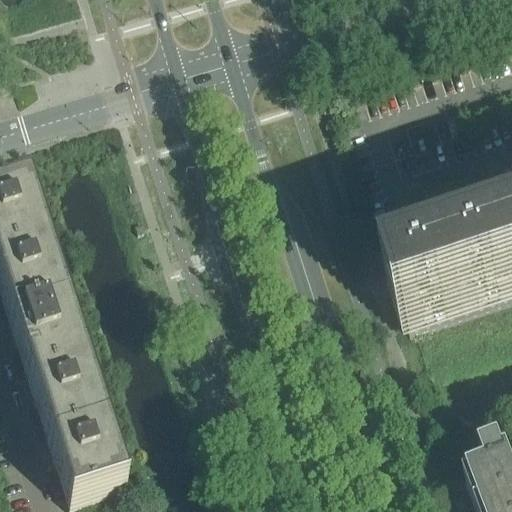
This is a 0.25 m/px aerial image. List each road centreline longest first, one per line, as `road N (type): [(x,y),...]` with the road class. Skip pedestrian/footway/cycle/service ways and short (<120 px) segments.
road 1 (tertiary): [(375,511),(233,67)]
road 2 (tertiary): [(177,84),(315,511)]
road 3 (residential): [(177,84),(0,136)]
road 4 (residential): [(277,53),(439,0)]
